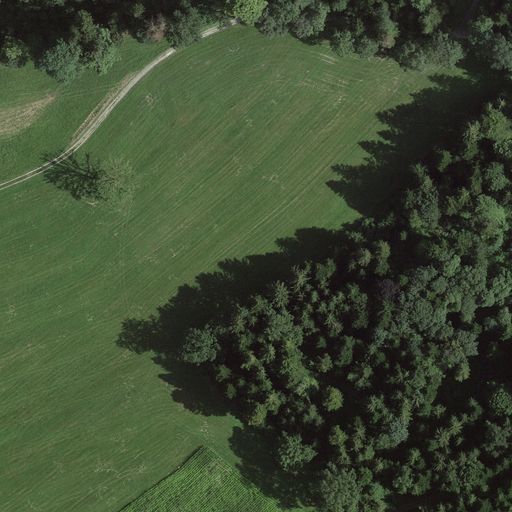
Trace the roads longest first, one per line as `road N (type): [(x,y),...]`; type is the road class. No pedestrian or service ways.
road 1 (track): [(0,187),(63,158),(167,53),(241,17),(286,10),(437,40),(479,0)]
road 2 (track): [(511,476),(392,511)]
